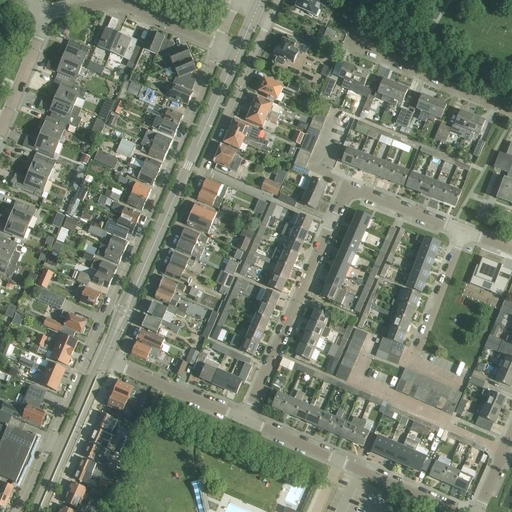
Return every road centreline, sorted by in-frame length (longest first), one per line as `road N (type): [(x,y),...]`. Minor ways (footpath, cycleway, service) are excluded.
road 1 (residential): [(218,46),(49,444)]
road 2 (residential): [(117,366),(271,16)]
road 3 (residential): [(463,231),(348,189),(245,419)]
road 4 (tertiary): [(103,360),(237,57)]
road 5 (unclassified): [(454,511),(245,419)]
road 6 (residential): [(466,386),(411,362),(463,231)]
road 7 (residential): [(511,108),(346,40)]
road 8 (residential): [(53,511),(117,366)]
road 9 (unclassified): [(245,419),(117,366)]
road 10 (residential): [(0,128),(46,17)]
